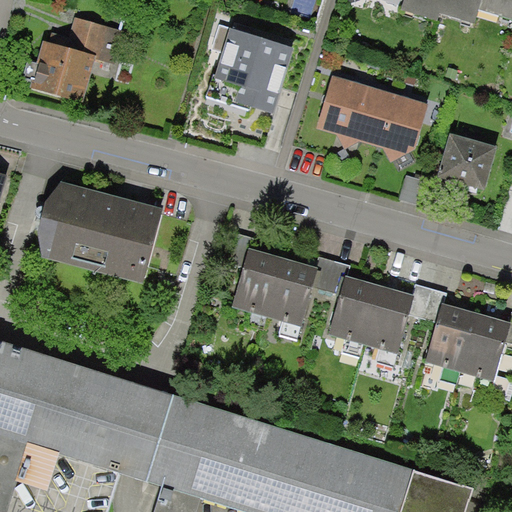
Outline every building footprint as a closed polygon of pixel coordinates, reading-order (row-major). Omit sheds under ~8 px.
[(403,0),(400,13),(432,23),(434,16),(473,27),(481,0),(403,0)] [(28,91),(81,105),(93,58),(110,62),(117,33),(74,23),(67,52),(40,45),(28,91)] [(416,149),(428,103),(333,75),(316,128),(337,134),(345,149),(359,141),(383,148),(391,161),(416,149)] [(434,174),(485,188),(495,150),(444,136),(434,174)] [(144,283),(164,208),(115,194),(61,181),(45,201),(40,217),(37,234),(42,257),(144,283)] [(231,306),(298,324),(313,269),(290,263),(264,255),(246,250),(231,306)] [(346,277),(331,332),(390,348),(405,293),(388,288),(346,277)] [(441,301),(425,360),(489,377),(505,319),(488,315),(460,308),(441,301)] [(27,344),(0,335),(0,511),(4,511),(26,443),(160,484),(198,496),(250,511),(465,511),(474,484),(27,344)] [(151,511),(192,511),(198,496),(160,484),(151,511)]
